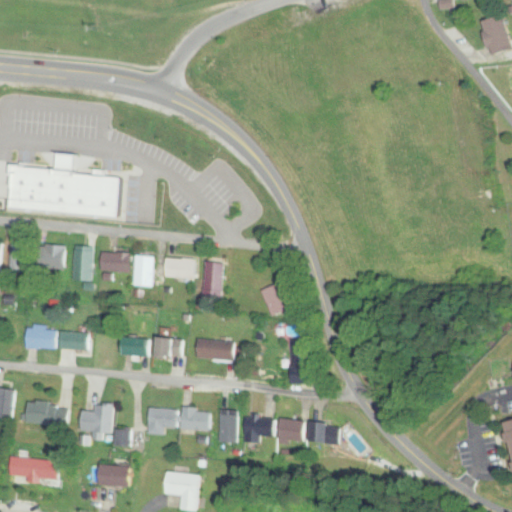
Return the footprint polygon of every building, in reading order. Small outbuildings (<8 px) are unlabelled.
[(12,273),(30,273),(30,245),(12,245),(12,273)] [(43,270),(68,270),(68,245),(43,245),(43,270)] [(77,246),(77,281),(95,281),(95,246),(77,246)] [(107,273),(133,273),(133,253),(107,253),(107,273)] [(154,289),(157,257),(139,255),(136,287),(154,289)] [(198,258),(169,258),(169,279),(198,279),(198,258)] [(209,289),(227,290),(229,264),(211,263),(209,289)] [(293,311),(283,284),(265,291),(275,318),(293,311)] [(58,330),(31,330),(31,349),(58,349),(58,330)] [(91,332),(65,332),(65,350),(91,350),(91,332)] [(152,358),(155,341),(130,337),(127,354),(152,358)] [(163,357),(181,357),(181,337),(163,337),(163,357)] [(202,358),(239,362),(242,343),(203,339),(202,358)] [(294,384),(313,384),(313,339),(294,339),(294,384)] [(0,417),(12,421),(20,393),(0,386),(0,417)] [(31,422),(69,427),(72,405),(34,400),(31,422)] [(94,440),(105,442),(106,434),(113,435),(116,406),(88,403),(85,432),(95,433),(94,440)] [(181,411),(155,408),(152,426),(178,430),(181,411)] [(186,430),(212,430),(212,410),(186,410),(186,430)] [(240,443),(240,411),(222,411),(222,443),(240,443)] [(261,445),(261,438),(277,438),(277,419),(247,419),(247,445),(261,445)] [(280,440),(308,442),(309,422),(282,420),(280,440)] [(14,482),(62,486),(63,461),(15,457),(14,482)] [(136,468),(106,464),(104,485),(134,488),(136,468)] [(193,511),(198,511),(203,476),(170,472),(168,495),(183,496),(181,510),(193,511)]
